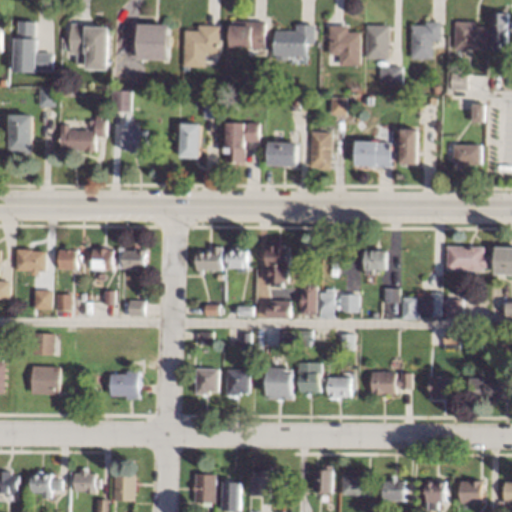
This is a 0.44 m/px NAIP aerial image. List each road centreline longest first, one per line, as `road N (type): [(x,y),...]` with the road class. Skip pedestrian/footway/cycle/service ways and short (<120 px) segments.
road 1 (secondary): [(0,202),(511,206)]
road 2 (residential): [(511,434),(0,431)]
road 3 (residential): [(173,204),(161,511)]
